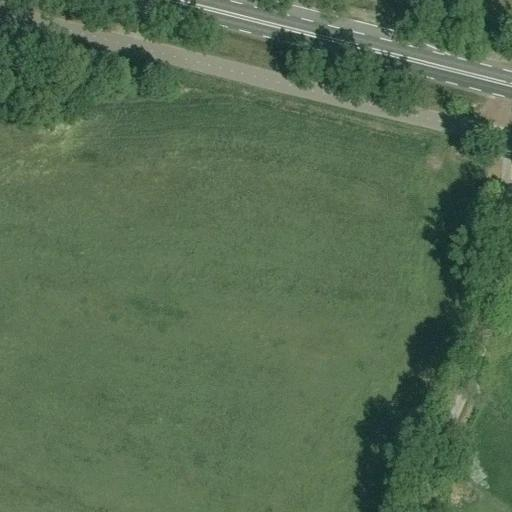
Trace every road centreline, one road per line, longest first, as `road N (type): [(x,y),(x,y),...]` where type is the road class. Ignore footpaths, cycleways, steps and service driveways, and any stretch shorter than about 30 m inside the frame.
road 1 (unclassified): [(0,13),(507,137)]
road 2 (primary): [(511,85),(169,0)]
